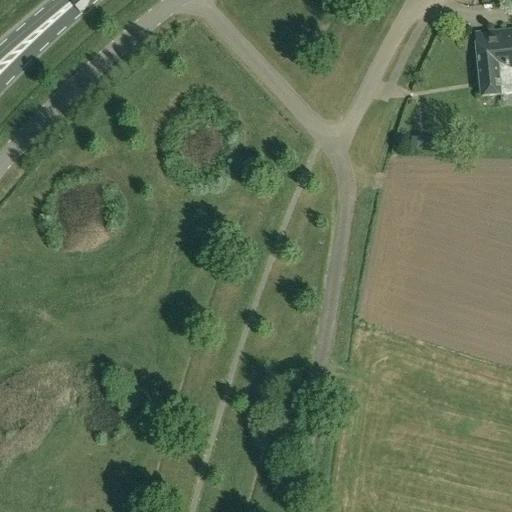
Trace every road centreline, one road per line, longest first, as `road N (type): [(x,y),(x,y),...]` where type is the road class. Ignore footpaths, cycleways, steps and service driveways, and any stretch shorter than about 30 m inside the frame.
road 1 (unclassified): [(196,0),(335,150),(416,0)]
road 2 (unclassified): [(0,165),(80,82),(178,0)]
road 3 (primary): [(0,87),(88,0)]
